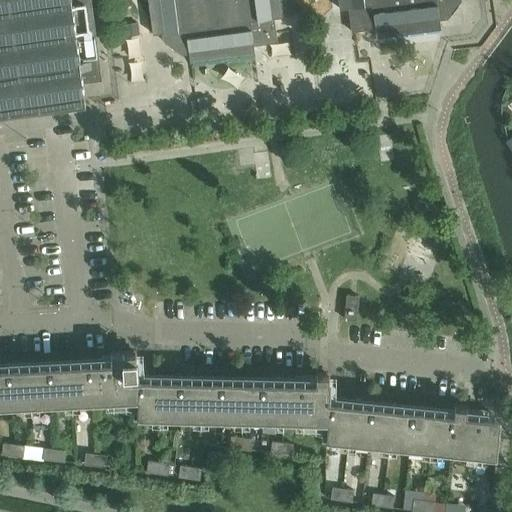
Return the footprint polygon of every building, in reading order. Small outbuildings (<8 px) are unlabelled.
[(0,0),(0,116),(86,105),(85,103),(83,82),(102,80),(91,0),(148,0),(153,34),(162,33),(163,40),(181,55),(189,54),(190,63),(255,54),(254,45),(277,42),(274,18),(283,17),(281,0),(338,0),(340,9),(348,8),(352,32),(375,29),(376,37),(441,29),(440,20),(448,19),(461,1),(461,0),(0,0)] [(137,22),(126,24),(127,36),(139,34),(137,22)] [(359,296),(347,295),(344,319),(356,320),(359,296)] [(111,361),(0,366),(0,405),(139,397),(138,415),(328,420),(327,437),(484,453),(486,453),(491,452),(494,449),(497,445),(497,443),(499,429),(498,429),(498,426),(497,422),(494,418),(490,416),(483,415),(467,413),(467,407),(454,405),(454,412),(329,399),(330,382),(329,382),(329,375),(316,375),(316,381),(138,377),(137,359),(136,352),(111,354),(111,361)] [(230,447),(240,449),(242,438),(231,436),(230,447)] [(242,438),(240,449),(250,450),(252,439),(242,438)] [(271,452),(281,454),(283,443),(272,441),(271,452)] [(5,454),(15,456),(16,445),(6,443),(5,454)] [(283,443),(281,454),(291,455),(293,444),(283,443)] [(16,445),(15,456),(25,457),(27,446),(16,445)] [(46,459),(56,461),(58,450),(47,448),(46,459)] [(58,450),(56,461),(67,462),(68,451),(58,450)] [(85,464),(95,465),(96,454),(86,453),(85,464)] [(96,454),(95,465),(106,466),(107,455),(96,454)] [(147,472),(157,473),(159,462),(149,461),(147,472)] [(159,462),(157,473),(168,475),(169,464),(159,462)] [(179,476),(189,478),(191,467),(181,465),(179,476)] [(191,467),(189,478),(200,479),(201,468),(191,467)] [(331,498),(341,500),(343,489),(333,487),(331,498)] [(343,489),(341,500),(352,501),(353,490),(343,489)] [(372,504),(382,506),(383,495),(373,493),(372,504)] [(383,495),(382,506),(392,507),(394,496),(383,495)] [(412,510),(423,511),(424,501),(414,499),(412,510)] [(424,501),(423,511),(425,511),(433,511),(434,502),(424,501)]
